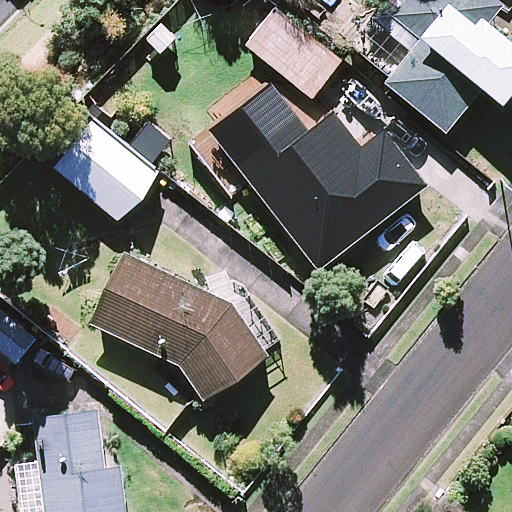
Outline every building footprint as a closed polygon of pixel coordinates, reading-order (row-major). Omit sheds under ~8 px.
[(388,0),(385,4),(403,18),(390,34),(408,49),(385,78),(445,128),(483,82),(500,95),(511,80),(511,33),(471,0),(388,0)] [(340,59),(273,6),(245,41),(312,95),(340,59)] [(359,143),(330,107),(279,147),(265,129),(232,154),(317,264),(425,181),(382,125),(359,143)] [(157,169),(91,117),(54,164),(120,215),(157,169)] [(281,341),(243,280),(234,286),(224,269),(198,285),(124,248),(91,314),(179,359),(205,395),(264,352),(281,341)] [(35,334),(0,306),(0,347),(15,360),(35,334)] [(101,462),(98,408),(39,412),(14,413),(20,509),(47,508),(46,511),(118,511),(115,462),(101,462)]
